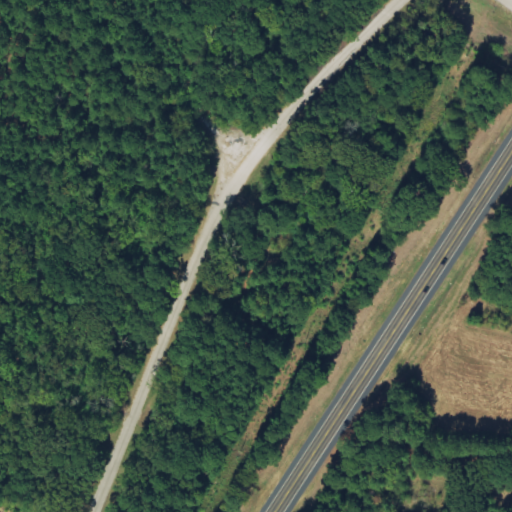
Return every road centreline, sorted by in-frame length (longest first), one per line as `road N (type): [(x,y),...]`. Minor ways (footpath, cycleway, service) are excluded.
road 1 (residential): [(88,511),(176,285),(261,132),(399,0)]
road 2 (trunk): [(277,511),(511,152)]
